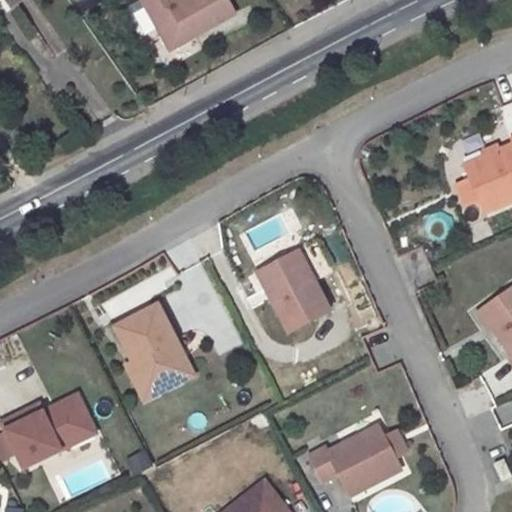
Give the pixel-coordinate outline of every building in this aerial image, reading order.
[(141,0),(169,50),(234,14),(226,0),(179,0),(176,2),(175,0),(141,0)] [(511,104),(501,109),(508,130),(511,128),(511,104)] [(511,141),(511,143),(463,165),(470,178),(478,198),(484,212),(511,200),(511,137),(511,138),(511,141)] [(470,178),(456,184),(464,205),(478,198),(470,178)] [(269,297),(288,333),(329,311),(313,281),(331,271),(315,240),(262,268),(275,294),(269,297)] [(262,268),(256,271),(269,297),(275,294),(262,268)] [(511,362),(511,286),(480,309),(511,356),(509,358),(511,362)] [(127,366),(145,401),(181,383),(162,347),(176,340),(157,304),(114,325),(132,360),(133,362),(127,366)] [(162,347),(181,383),(194,376),(176,340),(162,347)] [(38,404),(1,422),(23,467),(95,433),(77,395),(52,407),(54,411),(44,416),(42,412),(38,404)] [(54,411),(52,407),(42,412),(44,416),(54,411)] [(326,449),(310,457),(324,484),(339,476),(351,498),(402,471),(396,460),(384,438),(379,427),(329,453),(326,449)] [(396,460),(408,454),(396,432),(384,438),(396,460)] [(146,450),(129,455),(135,473),(152,467),(146,450)] [(504,459),(495,463),(502,481),(511,477),(504,459)] [(287,511),(264,482),(224,511),(287,511)]
